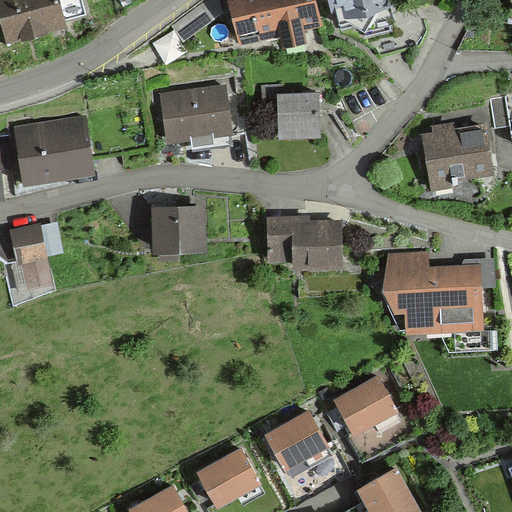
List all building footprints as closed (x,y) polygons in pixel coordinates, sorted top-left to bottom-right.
[(79,0),(0,0),(0,27),(3,38),(61,23),(60,21),(84,15),(79,0)] [(204,0),(172,24),(182,38),(221,10),(214,0),(204,0)] [(225,0),(236,39),(300,25),(303,36),(321,32),(312,0),(225,0)] [(373,49),(378,56),(418,46),(425,31),(419,6),(384,15),(380,0),(330,0),(339,32),(373,49)] [(189,137),(188,131),(228,126),(223,88),(160,97),(165,140),(189,137)] [(277,132),(317,130),(316,94),(276,96),(277,132)] [(488,100),(492,129),(507,127),(502,97),(488,100)] [(21,180),(90,169),(83,124),(14,134),(21,180)] [(454,177),(489,171),(482,128),(450,133),(449,127),(439,128),(440,135),(423,138),(431,188),(455,184),(454,177)] [(0,179),(0,168),(9,167),(7,143),(0,144),(0,195),(1,195),(0,179)] [(199,248),(198,209),(155,210),(156,250),(199,248)] [(45,256),(61,252),(53,213),(37,217),(38,226),(45,256)] [(338,224),(305,225),(304,219),(265,220),(266,248),(270,259),(292,258),(292,265),(340,263),(338,224)] [(10,232),(16,262),(45,256),(38,226),(10,232)] [(471,297),(476,297),(475,283),(462,284),(461,273),(460,271),(458,270),(436,271),(433,274),(432,278),(418,279),(417,257),(388,259),(389,281),(390,281),(390,286),(386,286),(377,290),(388,311),(407,310),(407,322),(436,321),(437,329),(473,327),(471,297)] [(42,260),(23,264),(26,280),(46,277),(42,260)] [(376,378),(334,401),(352,432),(394,410),(376,378)] [(283,468),(324,444),(307,413),(265,436),(283,468)] [(239,450),(197,473),(215,505),(257,482),(239,450)] [(415,511),(392,469),(358,488),(364,499),(340,511),(415,511)] [(130,511),(184,511),(171,487),(129,510),(130,511)]
